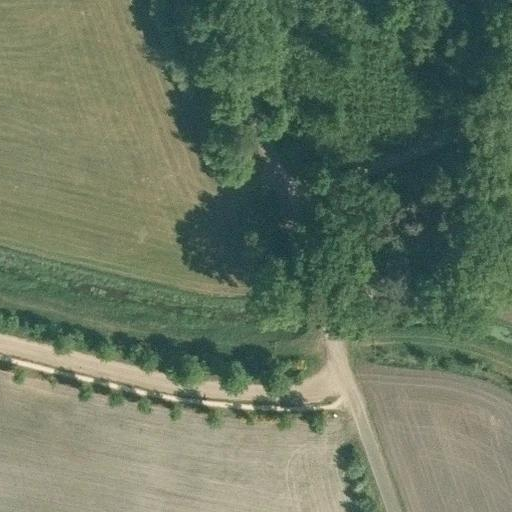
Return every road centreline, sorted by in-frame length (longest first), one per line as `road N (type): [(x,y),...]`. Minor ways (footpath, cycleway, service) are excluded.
road 1 (track): [(0,301),(236,350),(443,345),(511,368)]
road 2 (track): [(346,381),(274,396),(196,390),(0,344)]
road 3 (unclassified): [(393,511),(284,200)]
road 4 (track): [(0,250),(85,273),(243,294),(316,294)]
road 5 (unclassified): [(284,200),(511,116)]
road 6 (unclassified): [(284,200),(217,0)]
road 7 (track): [(511,312),(404,292),(316,294)]
